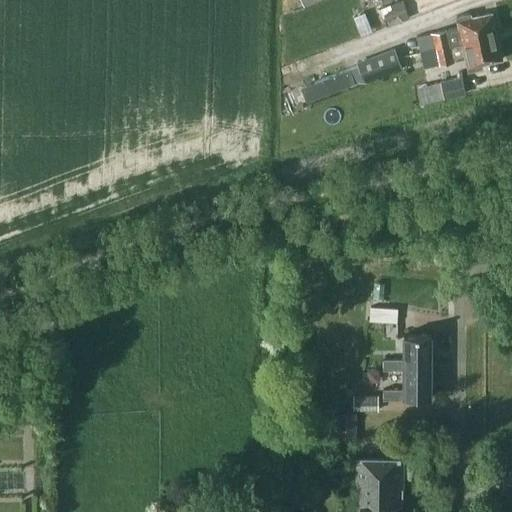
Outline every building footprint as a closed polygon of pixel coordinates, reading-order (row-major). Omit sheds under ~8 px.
[(386,27),(409,18),(402,0),(399,0),(379,8),(386,27)] [(471,17),(470,12),(456,15),(458,26),(432,32),(416,35),(419,51),(424,50),(435,48),(496,35),(491,13),(471,17)] [(501,59),(496,35),(435,48),(424,50),(427,66),(465,58),(467,70),(482,67),(481,63),(501,59)] [(356,62),(363,81),(401,67),(393,48),(356,62)] [(351,66),(296,86),(303,106),(358,86),(351,66)] [(460,77),(439,82),(442,97),(463,93),(460,77)] [(442,97),(439,82),(428,85),(432,100),(442,97)] [(369,321),(396,322),(397,308),(369,307),(369,321)] [(379,369),(399,369),(399,365),(426,365),(426,334),(398,334),(398,358),(379,358),(379,369)] [(426,397),(426,365),(399,365),(399,369),(399,389),(380,389),(380,400),(401,400),(401,397),(426,397)] [(377,411),(377,395),(353,395),(353,411),(377,411)] [(356,440),(355,412),(334,412),(334,440),(356,440)] [(395,511),(396,507),(402,507),(402,459),(353,458),(353,487),(358,488),(357,511),(395,511)]
